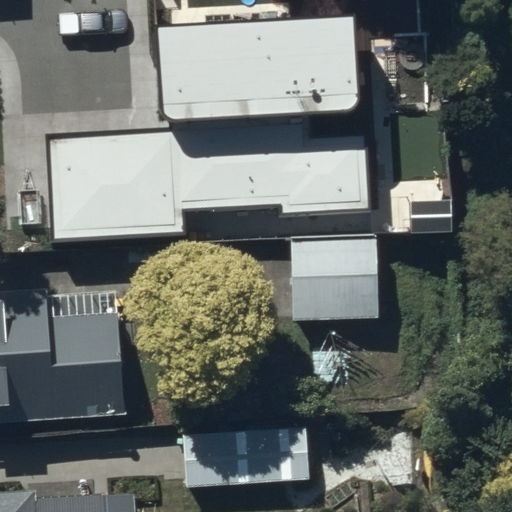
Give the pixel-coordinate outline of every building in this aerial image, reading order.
[(282,216),(371,210),(359,16),(158,28),(165,126),(45,134),(51,242),(185,234),(184,208),(281,203),(282,216)] [(378,325),(378,250),(278,250),(279,315),(291,315),(291,325),(378,325)] [(0,427),(124,422),(118,298),(48,302),(47,297),(0,298),(0,427)] [(306,434),(183,436),(186,491),(307,489),(306,434)] [(0,511),(140,511),(140,502),(37,506),(36,498),(0,500),(0,511)]
